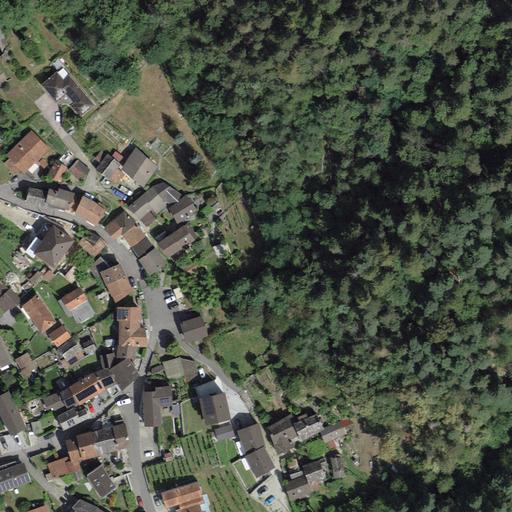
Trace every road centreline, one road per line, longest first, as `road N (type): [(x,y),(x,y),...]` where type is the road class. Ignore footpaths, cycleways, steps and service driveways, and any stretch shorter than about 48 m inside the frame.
road 1 (residential): [(131,408),(159,339),(145,281),(110,238),(0,194)]
road 2 (residential): [(131,408),(0,461)]
